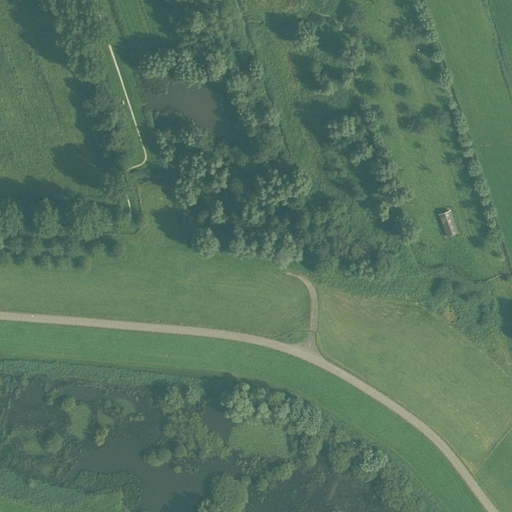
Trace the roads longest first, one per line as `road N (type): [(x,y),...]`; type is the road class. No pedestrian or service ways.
road 1 (tertiary): [(0,318),(244,339),(325,363),(413,417),(495,511)]
road 2 (track): [(0,357),(285,386),(387,445),(443,511)]
